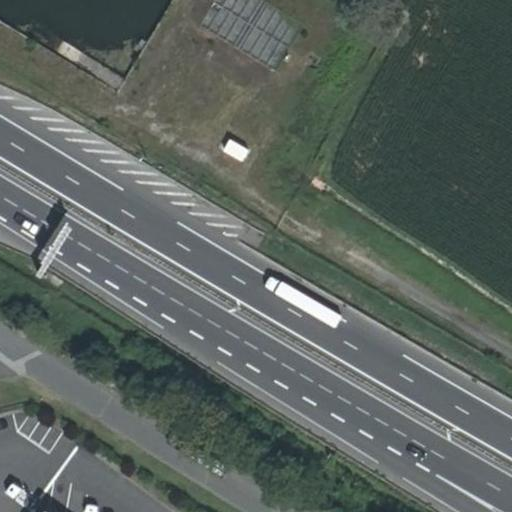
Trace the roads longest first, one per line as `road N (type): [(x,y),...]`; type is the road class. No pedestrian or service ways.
road 1 (motorway): [(511,437),(0,135)]
road 2 (motorway): [(0,194),(444,459)]
road 3 (track): [(135,119),(283,219),(511,349)]
road 4 (residential): [(266,511),(0,340)]
